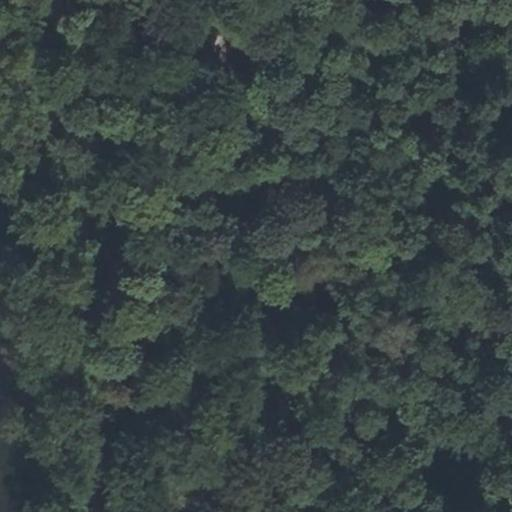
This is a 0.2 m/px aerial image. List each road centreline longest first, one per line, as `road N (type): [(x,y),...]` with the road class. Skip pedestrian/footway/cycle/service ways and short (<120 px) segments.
road 1 (track): [(126,511),(175,282),(277,0)]
road 2 (track): [(511,415),(378,511)]
